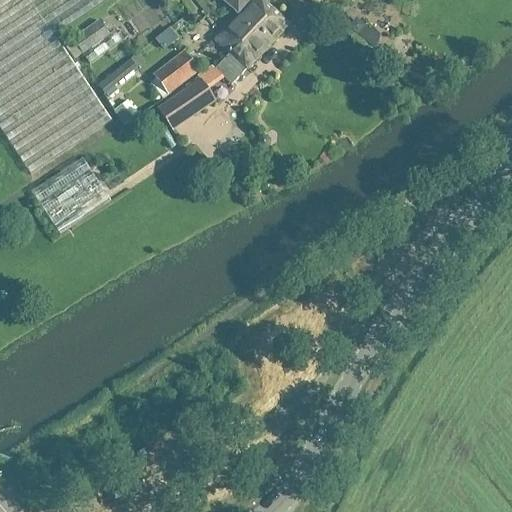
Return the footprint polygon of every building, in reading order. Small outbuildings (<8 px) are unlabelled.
[(107,0),(0,0),(0,130),(29,175),(110,121),(53,36),(107,0)] [(228,53),(271,9),(260,0),(254,0),(214,41),(228,53)] [(220,0),(236,14),(248,0),(220,0)] [(228,53),(229,54),(214,70),(230,84),(287,24),(271,9),(228,53)] [(89,65),(121,42),(113,32),(109,34),(98,20),(71,40),(89,65)] [(401,57),(412,42),(399,32),(388,47),(401,57)] [(167,95),(199,71),(184,51),(152,75),(167,95)] [(106,95),(138,69),(130,60),(98,86),(106,95)] [(156,109),(171,132),(215,102),(199,79),(156,109)] [(122,126),(138,115),(126,100),(112,111),(122,126)] [(82,159),(31,193),(59,236),(110,201),(82,159)]
